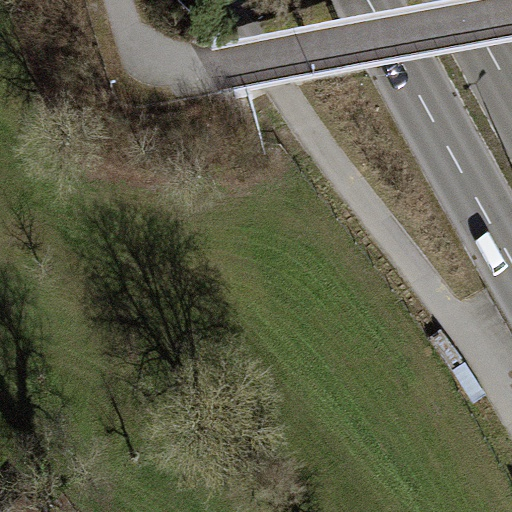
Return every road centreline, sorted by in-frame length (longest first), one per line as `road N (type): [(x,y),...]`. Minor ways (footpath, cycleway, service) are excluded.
road 1 (track): [(235,0),(314,144),(511,382)]
road 2 (tertiary): [(368,0),(511,263)]
